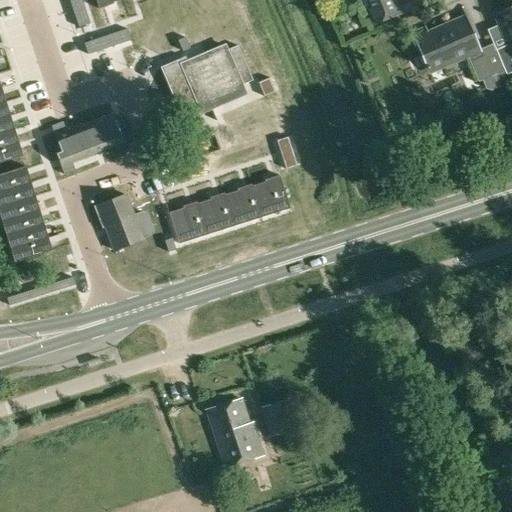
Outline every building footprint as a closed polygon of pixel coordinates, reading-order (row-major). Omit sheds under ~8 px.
[(126,0),(95,0),(100,15),(128,8),(126,0)] [(362,0),(373,25),(400,14),(394,0),(362,0)] [(84,1),(73,4),(75,11),(86,8),(84,1)] [(207,21),(225,29),(232,14),(215,6),(207,21)] [(509,43),(495,49),(504,71),(505,75),(511,72),(511,7),(496,14),(509,43)] [(86,8),(75,11),(76,19),(88,16),(86,8)] [(32,16),(0,27),(0,41),(36,29),(32,16)] [(88,16),(76,19),(78,26),(90,23),(88,16)] [(477,81),(504,71),(495,49),(494,49),(492,44),(480,48),(474,34),(470,36),(462,17),(428,32),(425,25),(411,31),(426,66),(425,67),(428,69),(430,67),(466,51),(468,56),(467,57),(477,81)] [(44,47),(65,42),(59,19),(39,24),(44,47)] [(90,23),(78,26),(80,33),(92,31),(90,23)] [(105,38),(108,50),(115,48),(112,36),(105,38)] [(105,38),(97,39),(101,51),(108,50),(105,38)] [(97,39),(90,41),(93,53),(101,51),(97,39)] [(90,41),(83,43),(86,55),(93,53),(90,41)] [(161,67),(179,108),(198,100),(197,98),(205,94),(209,104),(239,91),(237,87),(253,80),(239,45),(228,50),(226,45),(209,52),(210,55),(189,63),(186,56),(161,67)] [(159,52),(162,60),(173,55),(170,47),(159,52)] [(50,110),(77,112),(80,65),(67,65),(66,92),(52,91),(50,110)] [(274,89),(269,78),(261,82),(266,93),(274,89)] [(279,100),(274,89),(266,93),(271,104),(279,100)] [(0,102),(0,117),(10,115),(5,101),(0,102)] [(0,117),(0,132),(14,128),(10,115),(0,117)] [(54,136),(64,163),(90,153),(89,152),(122,140),(112,115),(80,126),(54,136)] [(300,127),(305,138),(312,135),(308,124),(300,127)] [(0,132),(0,148),(19,142),(14,128),(0,132)] [(305,138),(309,149),(317,145),(312,135),(305,138)] [(0,148),(0,164),(23,157),(19,142),(0,148)] [(309,149),(314,159),(321,156),(317,145),(309,149)] [(314,159),(318,170),(326,167),(321,156),(314,159)] [(0,174),(0,190),(31,181),(26,166),(0,174)] [(64,179),(75,174),(73,166),(61,171),(64,179)] [(61,171),(60,167),(52,170),(56,181),(64,179),(61,171)] [(263,183),(273,214),(301,205),(291,174),(263,183)] [(0,190),(0,206),(35,195),(31,181),(0,190)] [(263,183),(235,191),(245,222),(273,214),(263,183)] [(208,200),(218,231),(245,222),(235,191),(208,200)] [(104,226),(113,250),(156,233),(147,209),(133,214),(125,194),(94,206),(102,227),(104,226)] [(0,206),(4,220),(40,208),(35,195),(0,206)] [(180,209),(190,240),(218,231),(208,200),(180,209)] [(4,220),(9,234),(44,222),(40,208),(4,220)] [(9,234),(13,247),(49,236),(44,222),(9,234)] [(13,247),(18,262),(53,250),(49,236),(13,247)] [(175,240),(178,252),(186,250),(183,238),(175,240)] [(88,281),(85,273),(74,277),(77,285),(88,281)] [(66,288),(77,285),(74,277),(63,280),(66,288)] [(66,288),(63,280),(52,284),(55,292),(66,288)] [(55,292),(52,284),(41,287),(44,295),(55,292)] [(44,295),(41,287),(30,291),(33,299),(44,295)] [(22,302),(33,299),(30,291),(19,294),(22,302)] [(259,407),(268,437),(303,426),(292,396),(259,407)] [(206,410),(224,466),(262,454),(251,422),(248,423),(240,398),(206,410)] [(287,489),(276,491),(280,511),(291,510),(287,489)] [(249,508),(250,511),(264,511),(261,503),(249,508)]
